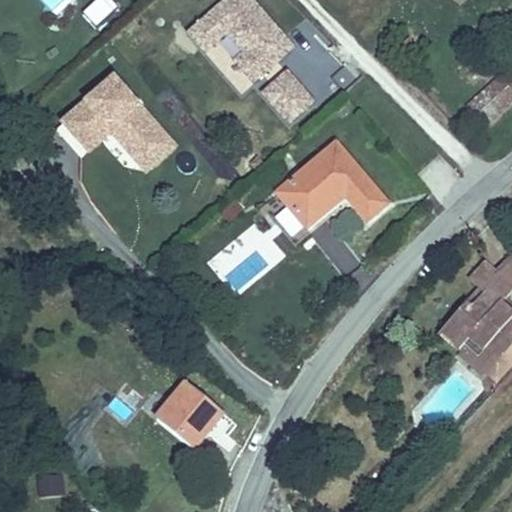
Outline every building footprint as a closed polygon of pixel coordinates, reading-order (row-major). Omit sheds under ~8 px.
[(100,29),(118,3),(113,0),(94,0),(82,17),(100,29)] [(242,96),(296,48),(253,0),(223,0),(186,34),(242,96)] [(480,109),(511,85),(511,73),(499,58),(464,86),(480,109)] [(108,140),(145,179),(180,147),(113,76),(58,128),(87,160),(108,140)] [(367,226),(391,206),(338,144),(275,197),(307,234),(346,201),(367,226)] [(481,241),(471,249),(495,274),(504,263),(511,270),(511,236),(510,235),(492,250),(481,241)] [(432,305),(452,328),(465,311),(478,295),(491,280),(495,274),(471,249),(462,257),(473,268),(432,305)] [(478,295),(506,324),(511,318),(511,303),(491,280),(478,295)] [(489,339),(506,324),(478,295),(465,311),(479,327),(489,339)] [(473,354),(489,339),(479,327),(463,340),(473,354)] [(152,397),(189,434),(221,400),(183,367),(152,397)] [(120,511),(105,498),(91,511),(120,511)]
